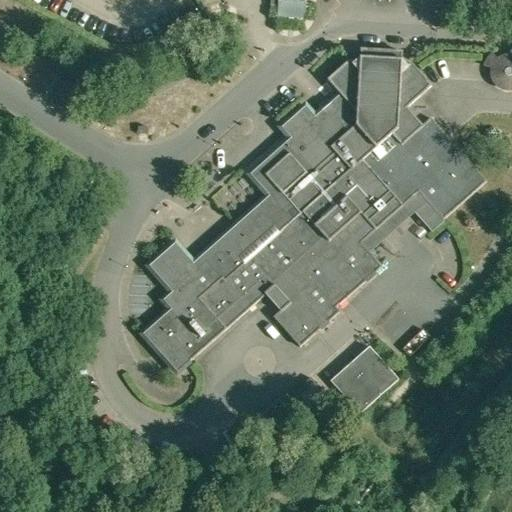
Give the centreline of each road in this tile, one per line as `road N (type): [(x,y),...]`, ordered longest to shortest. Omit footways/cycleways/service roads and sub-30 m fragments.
road 1 (residential): [(153,183),(337,27)]
road 2 (unclassified): [(153,183),(0,86)]
